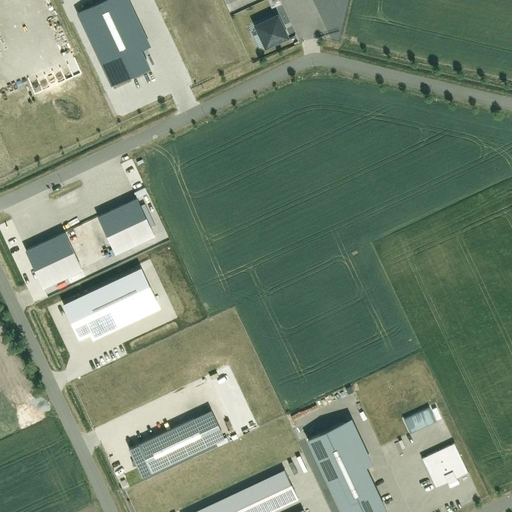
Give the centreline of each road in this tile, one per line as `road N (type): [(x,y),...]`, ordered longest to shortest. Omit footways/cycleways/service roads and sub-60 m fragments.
road 1 (residential): [(511,107),(319,59),(0,206)]
road 2 (unclassified): [(0,271),(112,511)]
